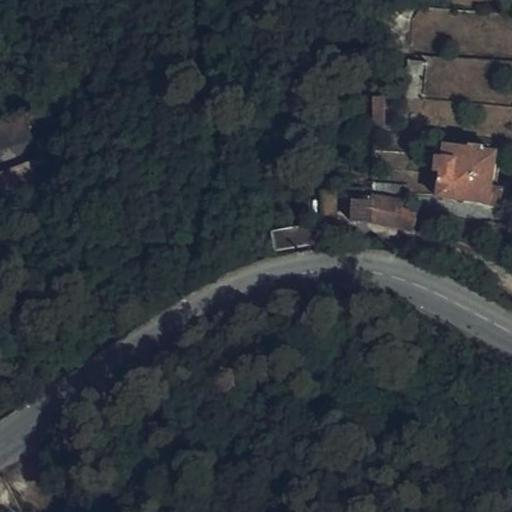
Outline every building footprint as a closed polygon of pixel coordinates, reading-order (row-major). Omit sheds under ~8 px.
[(422,20),(419,9),(411,12),(415,23),(422,20)] [(426,107),(434,69),(414,65),(407,104),(426,107)] [(387,135),(385,100),(372,100),(374,135),(387,135)] [(19,138),(25,136),(23,122),(0,125),(0,161),(23,158),(19,138)] [(441,144),(440,155),(438,171),(436,196),(487,201),(489,186),(497,187),(500,151),(441,144)] [(39,157),(1,173),(8,190),(46,173),(39,157)] [(407,211),(409,187),(373,183),(372,197),(402,200),(401,211),(407,211)] [(500,188),(497,187),(489,186),(487,201),(499,203),(500,188)] [(370,219),(372,198),(363,197),(362,200),(353,199),(351,217),(370,219)] [(414,212),(407,211),(401,211),(402,200),(372,197),(372,198),(370,219),(369,222),(412,226),(414,212)] [(272,228),(273,248),(324,241),(320,220),(272,228)]
